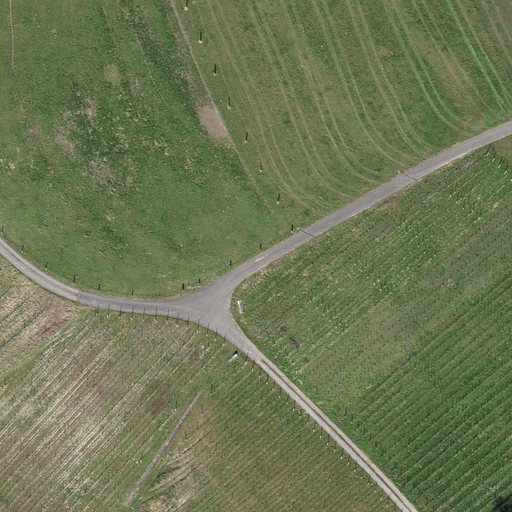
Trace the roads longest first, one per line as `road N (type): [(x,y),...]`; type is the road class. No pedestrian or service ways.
road 1 (track): [(0,244),(66,291),(152,309),(185,306),(236,334),(411,511)]
road 2 (track): [(185,306),(511,122)]
